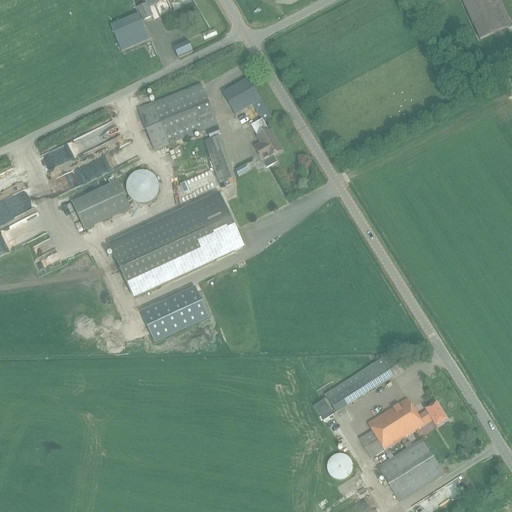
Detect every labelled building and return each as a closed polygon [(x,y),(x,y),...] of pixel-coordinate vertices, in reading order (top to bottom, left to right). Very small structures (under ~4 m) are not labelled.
[(149,9),(168,1),(167,0),(144,0),(147,4),(138,8),(144,21),(153,17),(149,9)] [(510,27),(498,0),(461,0),(480,40),(510,27)] [(122,52),(149,40),(139,15),(111,27),(122,52)] [(188,42),(174,48),(178,59),(193,53),(188,42)] [(249,79),(223,94),(228,103),(235,116),(253,105),(262,120),(251,126),(258,138),(257,138),(261,145),(255,149),(264,163),(267,168),(276,163),(273,157),(274,157),(282,152),(270,131),(269,131),(264,123),(271,119),(249,79)] [(201,85),(152,105),(139,110),(155,150),(206,130),(210,139),(221,135),(201,85)] [(204,142),(220,184),(223,182),(225,187),(234,184),(232,179),(235,178),(219,137),(204,142)] [(67,154),(41,162),(46,177),(72,169),(67,154)] [(159,191),(159,189),(159,188),(159,185),(158,183),(157,180),(155,178),(153,176),(151,174),(148,173),(145,172),(143,172),(140,172),(137,173),(134,174),(132,176),(130,178),(128,180),(127,183),(126,185),(126,188),(126,191),(127,194),(128,196),(130,199),(132,201),(134,202),(137,204),(140,204),(143,205),(145,204),(148,204),(151,202),(153,201),(155,199),(157,196),(158,194),(159,191)] [(0,197),(10,192),(4,180),(0,182),(0,197)] [(186,192),(190,190),(186,182),(182,184),(186,192)] [(119,183),(73,204),(86,232),(132,210),(119,183)] [(109,245),(120,268),(134,299),(244,248),(219,194),(109,245)] [(21,206),(0,214),(0,232),(28,221),(21,206)] [(40,238),(32,223),(12,233),(19,248),(40,238)] [(0,239),(0,264),(15,259),(6,237),(0,239)] [(43,258),(55,255),(53,248),(41,251),(43,258)] [(57,261),(45,266),(47,271),(60,266),(57,261)] [(195,288),(141,313),(155,344),(210,319),(195,288)] [(357,376),(325,396),(336,413),(368,393),(357,376)] [(324,400),(314,407),(323,422),(333,416),(324,400)] [(390,461),(377,469),(399,503),(444,474),(422,440),(409,449),(403,439),(432,421),(436,427),(447,420),(436,403),(425,410),(427,412),(418,417),(407,400),(367,425),(372,433),(359,441),(371,460),(384,451),(390,461)] [(341,455),(339,455),(338,455),(336,455),(334,456),(333,457),(332,457),(331,458),(330,460),(329,461),(328,462),(327,464),(327,465),(327,467),(327,469),(327,470),(327,472),(328,473),(328,474),(329,475),(330,476),(331,477),(332,478),(334,479),(335,480),(337,480),(338,480),(340,480),(341,480),(343,480),(344,480),(345,479),(346,478),(348,477),(349,476),(350,475),(351,474),(351,472),(352,472),(352,471),(352,470),(352,469),(352,468),(352,467),(352,466),(352,465),(352,464),(351,462),(350,461),(350,460),(349,459),(348,458),(346,457),(345,456),(343,455),(342,455),(341,455)] [(341,500),(350,494),(347,489),(338,494),(341,500)]
